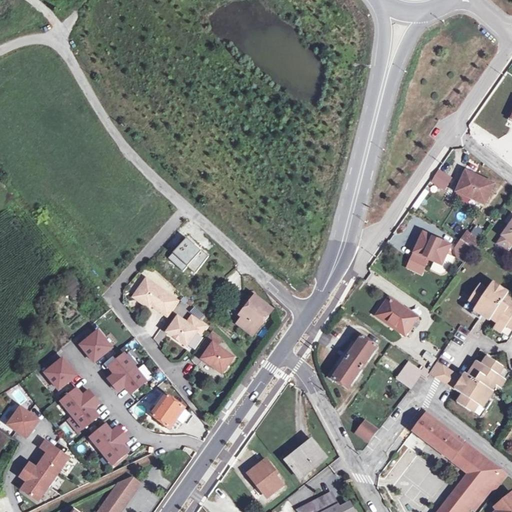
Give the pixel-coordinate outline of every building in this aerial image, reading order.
[(445,191),(452,177),(437,169),(430,183),(445,191)] [(463,185),(459,193),(484,204),(493,185),(466,172),(461,184),(463,185)] [(479,227),(485,231),(489,225),(483,221),(479,227)] [(511,222),(497,244),(508,252),(511,246),(511,222)] [(461,240),(473,250),(475,247),(479,241),(467,232),(461,240)] [(420,245),(416,253),(430,259),(441,265),(450,245),(423,233),(418,244),(420,245)] [(469,256),(473,250),(461,240),(456,247),(469,256)] [(465,262),(469,256),(456,247),(457,256),(465,262)] [(191,264),(176,250),(163,264),(178,278),(191,264)] [(416,253),(414,252),(407,268),(423,275),(430,259),(416,253)] [(61,285),(70,296),(81,287),(72,277),(61,285)] [(168,317),(179,302),(146,279),(136,293),(138,300),(149,308),(151,305),(168,317)] [(504,329),(511,334),(511,333),(511,299),(506,295),(508,293),(493,283),(488,290),(480,285),(467,304),(475,309),(472,313),(479,318),(483,313),(490,318),(497,323),(495,327),(494,328),(501,333),(504,329)] [(241,305),(246,308),(255,297),(251,293),(241,305)] [(255,297),(246,308),(240,315),(244,318),(239,325),(253,336),(273,311),(255,297)] [(390,299),(377,316),(405,335),(417,318),(390,299)] [(464,308),(472,313),(475,309),(467,304),(464,308)] [(178,317),(167,332),(186,346),(197,331),(200,334),(206,326),(192,316),(187,323),(178,317)] [(509,338),(511,334),(504,329),(501,333),(509,338)] [(98,331),(79,346),(92,362),(111,348),(98,331)] [(210,333),(201,345),(208,350),(206,353),(201,359),(222,374),(233,358),(216,346),(220,340),(210,333)] [(362,337),(333,379),(347,388),(376,346),(362,337)] [(422,357),(432,364),(436,359),(426,351),(422,357)] [(125,355),(108,368),(113,375),(107,379),(118,393),(125,387),(130,393),(145,381),(125,355)] [(502,378),(507,370),(487,357),(482,365),(477,361),(466,378),(463,383),(460,382),(455,389),(463,394),(457,402),(477,415),(482,407),(486,409),(491,402),(486,399),(495,384),(500,388),(505,380),(502,378)] [(62,359),(44,373),(58,390),(75,376),(62,359)] [(430,373),(436,377),(445,375),(443,366),(437,362),(430,373)] [(407,367),(419,375),(422,371),(410,363),(407,367)] [(419,375),(407,367),(406,366),(397,379),(410,388),(419,375)] [(419,375),(424,379),(430,372),(424,368),(422,371),(419,375)] [(511,372),(507,370),(502,378),(505,380),(511,372)] [(76,389),(61,402),(75,418),(70,423),(78,432),(97,416),(91,409),(98,404),(87,391),(81,395),(76,389)] [(159,407),(167,396),(163,393),(155,404),(159,407)] [(189,412),(167,396),(159,407),(152,416),(174,432),(189,412)] [(40,421),(18,405),(5,425),(27,441),(40,421)] [(480,417),(486,409),(482,407),(477,415),(480,417)] [(507,475),(426,413),(413,431),(468,473),(437,511),(466,511),(470,507),(474,511),(491,490),(494,492),(507,475)] [(369,443),(379,430),(367,420),(357,433),(369,443)] [(105,426),(90,438),(112,465),(128,452),(122,445),(127,440),(117,428),(110,433),(105,426)] [(0,433),(0,451),(8,439),(0,433)] [(326,458),(313,441),(287,462),(300,479),(326,458)] [(70,457),(47,442),(43,447),(51,452),(40,470),(29,463),(17,481),(23,484),(18,491),(38,505),(70,457)] [(275,476),(278,474),(266,460),(247,475),(262,495),(264,493),(268,498),(283,486),(275,476)] [(117,511),(138,483),(130,478),(116,483),(96,511),(117,511)] [(226,493),(221,487),(216,491),(221,498),(226,493)] [(353,511),(349,504),(339,509),(331,493),(297,511),(353,511)] [(498,511),(511,511),(511,494),(495,508),(498,511)]
